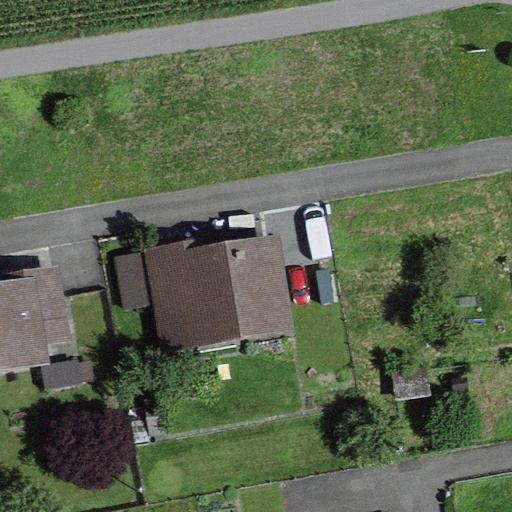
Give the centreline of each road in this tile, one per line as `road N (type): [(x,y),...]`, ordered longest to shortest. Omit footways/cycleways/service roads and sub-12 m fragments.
road 1 (residential): [(511,151),(0,237)]
road 2 (residential): [(0,64),(398,0)]
